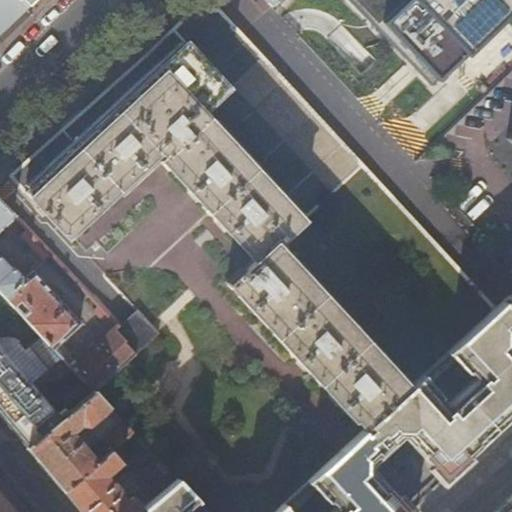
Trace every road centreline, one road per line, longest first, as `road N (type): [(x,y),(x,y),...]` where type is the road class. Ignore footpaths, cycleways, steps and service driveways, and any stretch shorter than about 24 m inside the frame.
road 1 (residential): [(234,0),(506,290)]
road 2 (primary): [(93,0),(0,87)]
